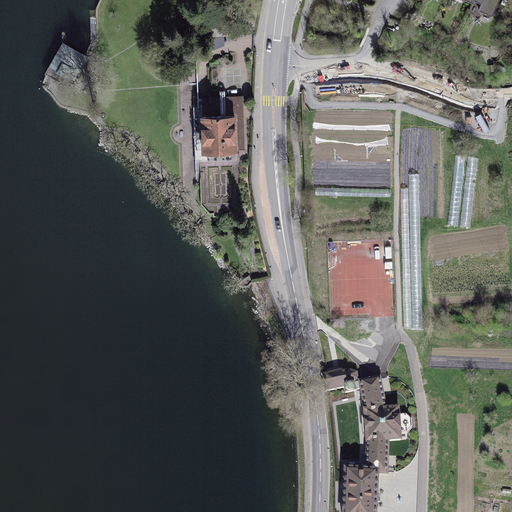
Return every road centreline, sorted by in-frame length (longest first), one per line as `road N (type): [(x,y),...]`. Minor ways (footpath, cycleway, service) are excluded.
road 1 (primary): [(319,511),(318,416),(276,175),(277,64)]
road 2 (residential): [(296,65),(295,83),(309,87),(312,104),(398,107),(489,136),(501,119),(499,91),(511,90)]
road 3 (track): [(401,334),(398,107)]
